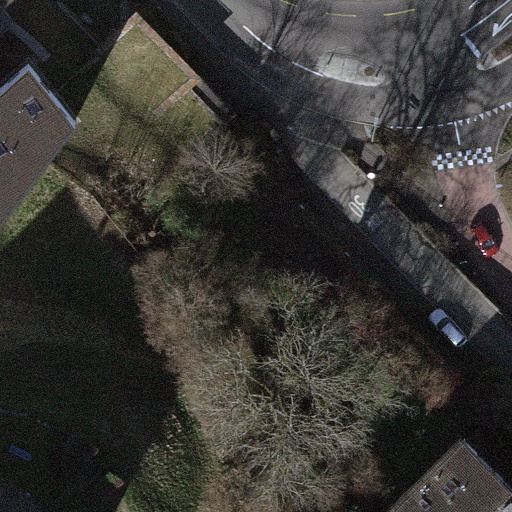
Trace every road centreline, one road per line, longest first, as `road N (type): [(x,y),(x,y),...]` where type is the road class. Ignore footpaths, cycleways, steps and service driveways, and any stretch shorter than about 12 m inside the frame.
road 1 (residential): [(511,351),(313,151),(318,63)]
road 2 (tertiary): [(445,65),(487,243),(511,277)]
road 3 (secondary): [(445,65),(401,73),(318,63)]
